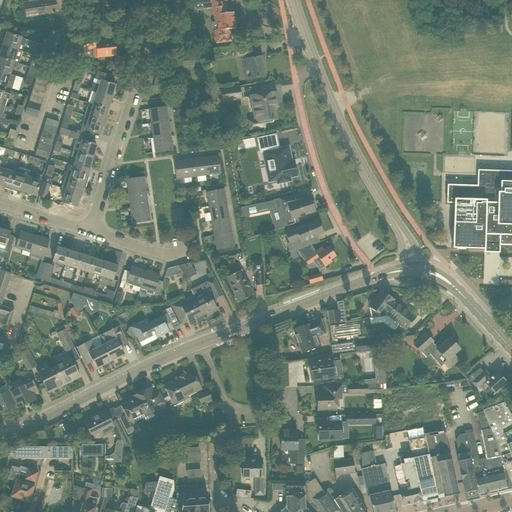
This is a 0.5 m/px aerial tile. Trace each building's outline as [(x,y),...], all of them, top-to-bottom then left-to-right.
[(36,0),(37,1),(34,1),(24,3),(26,17),(57,12),(55,0),(36,0)] [(108,0),(110,9),(125,7),(124,0),(108,0)] [(204,0),(205,9),(212,8),(212,10),(213,15),(217,14),(217,17),(219,30),(215,30),(216,43),(231,41),(229,29),(235,29),(233,12),(227,13),(225,0),(204,0)] [(156,4),(157,13),(166,12),(165,3),(156,4)] [(6,33),(3,46),(17,50),(19,43),(24,45),(26,39),(6,33)] [(81,40),(82,47),(82,50),(92,49),(93,58),(116,56),(114,40),(96,41),(96,38),(81,40)] [(3,46),(0,53),(0,57),(18,64),(20,58),(15,57),(17,50),(3,46)] [(242,58),(241,59),(244,80),(265,76),(261,56),(254,58),(253,54),(252,46),(236,49),(237,57),(241,56),(242,58)] [(175,56),(177,69),(194,66),(192,54),(175,56)] [(0,57),(0,71),(10,74),(12,69),(16,70),(18,64),(0,57)] [(112,69),(125,73),(129,60),(119,57),(117,62),(115,61),(112,69)] [(10,74),(0,71),(0,84),(11,88),(16,75),(10,74)] [(90,91),(96,93),(96,92),(111,97),(115,85),(110,83),(112,76),(97,72),(95,79),(94,79),(90,91)] [(36,77),(34,83),(46,87),(48,81),(36,77)] [(34,83),(32,89),(45,93),(46,87),(34,83)] [(210,90),(211,103),(222,101),(222,102),(242,99),(239,86),(210,90)] [(32,89),(30,95),(43,99),(45,93),(32,89)] [(0,102),(2,97),(9,99),(10,94),(0,91),(0,102)] [(96,92),(96,93),(92,104),(108,109),(111,97),(96,92)] [(253,118),(247,119),(249,130),(265,128),(264,121),(266,121),(276,119),(274,108),(278,108),(275,92),(272,92),(262,94),(248,96),(250,109),(251,109),(253,118)] [(30,95),(28,101),(41,105),(43,99),(30,95)] [(28,101),(26,107),(39,111),(41,105),(28,101)] [(90,109),(88,116),(104,121),(108,109),(92,104),(88,103),(86,108),(90,109)] [(39,111),(26,107),(24,113),(37,117),(39,111)] [(148,109),(150,124),(169,121),(167,107),(148,109)] [(104,121),(88,116),(84,129),(100,134),(104,121)] [(0,117),(0,123),(7,125),(9,120),(4,119),(0,117)] [(46,118),(44,124),(57,128),(59,122),(46,118)] [(150,124),(153,138),(171,136),(169,121),(150,124)] [(44,124),(42,130),(55,134),(57,128),(44,124)] [(42,130),(40,136),(53,140),(55,134),(42,130)] [(76,139),(72,151),(92,158),(96,145),(79,140),(81,135),(71,131),(69,137),(76,139)] [(276,135),(257,138),(260,153),(262,153),(265,152),(268,167),(266,167),(269,181),(276,180),(277,184),(290,181),(289,177),(297,176),(294,165),(294,161),(291,161),(288,147),(279,149),(276,135)] [(40,136),(38,142),(51,146),(53,140),(40,136)] [(171,136),(153,138),(155,153),(173,150),(171,136)] [(248,139),(236,141),(238,150),(250,147),(248,139)] [(38,142),(36,148),(49,152),(51,146),(38,142)] [(49,152),(36,148),(35,154),(47,158),(49,152)] [(75,157),(73,165),(88,170),(92,158),(72,151),(71,156),(75,157)] [(218,155),(203,157),(205,176),(220,174),(218,155)] [(203,157),(189,159),(191,177),(205,176),(203,157)] [(191,177),(189,159),(174,161),(176,179),(191,177)] [(69,164),(65,176),(84,182),(87,183),(87,182),(89,177),(88,175),(87,175),(88,170),(73,165),(69,163),(69,164)] [(5,188),(10,190),(17,168),(11,166),(10,170),(4,168),(0,180),(0,184),(4,186),(4,187),(5,188)] [(18,190),(23,192),(28,176),(29,172),(17,168),(10,190),(16,192),(18,191),(18,190)] [(28,176),(23,192),(36,196),(41,180),(40,180),(42,175),(36,174),(35,178),(28,176)] [(447,184),(446,203),(454,203),(453,226),(453,243),(452,248),(485,249),(485,247),(499,247),(500,245),(511,245),(511,175),(478,175),(477,185),(447,184)] [(65,176),(61,188),(65,189),(81,194),(82,189),(84,190),(85,188),(87,183),(84,182),(65,176)] [(126,180),(128,194),(146,192),(144,177),(126,180)] [(43,182),(38,197),(46,199),(50,184),(43,182)] [(81,194),(65,189),(62,199),(58,198),(57,202),(62,204),(62,202),(77,206),(81,194)] [(206,192),(208,207),(226,203),(224,189),(206,192)] [(128,194),(130,209),(148,206),(146,192),(128,194)] [(303,193),(272,200),(275,211),(283,209),(286,220),(291,218),(314,211),(313,208),(315,207),(313,200),(311,201),(310,198),(305,199),(303,193)] [(208,207),(211,221),(229,218),(226,203),(208,207)] [(148,206),(130,209),(132,223),(150,221),(148,206)] [(246,206),(239,208),(241,217),(248,215),(246,206)] [(211,221),(213,235),(232,232),(229,218),(211,221)] [(285,233),(289,242),(291,241),(296,252),(308,246),(305,240),(323,233),(318,221),(305,226),(305,225),(285,233)] [(0,262),(0,261),(0,244),(5,246),(4,249),(9,251),(14,237),(9,236),(10,231),(0,228),(0,262)] [(15,248),(29,253),(35,235),(21,231),(15,248)] [(232,232),(213,235),(216,250),(234,247),(232,232)] [(35,235),(29,253),(43,257),(49,240),(35,235)] [(311,245),(298,251),(304,259),(308,265),(318,257),(319,258),(324,267),(331,262),(330,260),(335,256),(328,247),(323,250),(321,247),(315,251),(311,245)] [(52,261),(65,265),(69,250),(57,246),(52,261)] [(65,265),(77,269),(81,254),(69,250),(65,265)] [(77,269),(88,272),(89,273),(93,258),(81,254),(77,269)] [(93,274),(100,276),(105,261),(93,258),(89,273),(88,272),(87,278),(91,279),(93,274)] [(105,261),(100,276),(113,280),(117,265),(105,261)] [(49,282),(50,277),(54,266),(47,263),(41,280),(49,282)] [(190,263),(179,266),(182,273),(184,275),(194,270),(190,263)] [(139,292),(140,288),(146,270),(131,266),(126,283),(133,285),(131,290),(139,292)] [(0,269),(0,278),(9,281),(11,273),(0,269)] [(146,270),(140,288),(146,290),(145,293),(152,295),(153,292),(154,292),(160,274),(146,270)] [(226,277),(238,302),(253,295),(241,270),(226,277)] [(255,272),(255,285),(263,285),(262,272),(255,272)] [(307,277),(309,284),(322,280),(320,273),(307,277)] [(0,278),(0,285),(7,287),(9,281),(0,278)] [(206,282),(215,299),(222,295),(214,278),(206,282)] [(58,285),(70,289),(72,284),(60,280),(58,285)] [(70,289),(82,293),(84,288),(83,287),(72,284),(70,289)] [(82,293),(94,296),(96,291),(95,291),(96,290),(83,287),(84,288),(82,293)] [(204,296),(196,300),(203,315),(217,308),(207,288),(201,291),(204,296)] [(96,291),(94,296),(112,302),(115,292),(107,289),(105,295),(96,291)] [(374,300),(369,301),(371,317),(374,317),(375,323),(382,322),(387,316),(397,302),(385,294),(381,291),(374,300)] [(85,311),(92,313),(98,310),(101,302),(76,294),(85,311)] [(203,315),(196,300),(189,303),(186,298),(171,305),(180,324),(188,320),(190,325),(197,322),(195,319),(203,315)] [(387,316),(382,322),(394,331),(399,325),(406,330),(410,325),(416,317),(397,302),(387,316)] [(1,306),(0,306),(0,313),(0,314),(0,322),(9,326),(14,309),(1,305),(1,306)] [(69,310),(75,318),(80,314),(74,306),(69,310)] [(163,315),(149,322),(157,338),(180,327),(170,307),(161,311),(163,315)] [(116,312),(120,319),(126,316),(122,309),(116,312)] [(327,311),(328,321),(328,324),(339,322),(338,310),(338,309),(327,311)] [(157,338),(149,322),(148,322),(147,318),(137,323),(132,322),(130,326),(128,327),(127,331),(130,336),(135,338),(136,337),(139,342),(140,342),(141,346),(157,338)] [(317,337),(326,333),(321,319),(293,329),(302,353),(321,346),(317,337)] [(63,325),(64,328),(70,339),(70,338),(75,336),(72,329),(70,330),(67,323),(63,325)] [(109,341),(102,344),(110,361),(124,354),(121,348),(128,344),(119,325),(105,332),(109,341)] [(280,325),(272,328),(275,334),(282,331),(280,325)] [(329,325),(331,340),(337,340),(336,337),(360,334),(359,325),(335,328),(335,325),(329,325)] [(70,339),(64,328),(56,333),(65,352),(74,347),(70,338),(70,339)] [(403,333),(405,341),(414,339),(413,332),(403,333)] [(426,334),(414,345),(421,352),(426,358),(430,354),(440,365),(443,362),(448,368),(458,360),(453,354),(459,349),(458,347),(458,346),(456,343),(454,343),(449,337),(442,344),(439,340),(434,345),(432,342),(433,341),(426,334)] [(355,341),(355,345),(364,344),(365,350),(382,347),(380,337),(355,341)] [(110,361),(102,344),(95,348),(90,340),(76,347),(85,365),(93,362),(96,368),(110,361)] [(354,341),(331,345),(332,354),(355,351),(354,341)] [(19,353),(28,370),(37,366),(28,349),(19,353)] [(61,362),(54,365),(64,384),(79,377),(66,352),(58,356),(61,362)] [(317,364),(309,365),(311,380),(319,379),(319,380),(335,378),(333,368),(340,366),(339,354),(316,357),(317,364)] [(64,384),(54,365),(49,368),(46,362),(36,367),(49,392),(64,384)] [(473,379),(470,382),(477,389),(479,386),(483,390),(487,386),(494,394),(506,383),(496,372),(491,377),(485,371),(484,372),(480,368),(471,377),(473,379)] [(23,384),(9,391),(16,405),(15,405),(17,408),(35,399),(32,394),(38,391),(33,382),(28,370),(19,375),(21,379),(20,379),(23,384)] [(163,385),(167,394),(173,405),(187,399),(186,397),(202,389),(196,377),(186,374),(184,372),(177,378),(163,385)] [(322,386),(322,392),(316,393),(317,410),(337,410),(337,399),(342,399),(341,384),(322,386)] [(367,384),(347,385),(347,394),(367,394),(367,393),(367,384)] [(0,412),(15,405),(16,405),(9,391),(8,389),(6,385),(0,387),(0,412)] [(133,395),(134,399),(135,398),(143,414),(142,414),(144,416),(166,406),(158,390),(153,392),(150,387),(133,395)] [(199,394),(197,395),(201,405),(203,404),(206,403),(202,393),(199,394)] [(135,398),(134,399),(121,406),(126,416),(120,419),(128,434),(137,429),(133,419),(142,414),(143,414),(135,398)] [(503,433),(511,427),(511,416),(505,403),(482,411),(489,429),(511,486),(511,485),(511,452),(509,453),(503,433)] [(216,410),(214,405),(208,407),(210,413),(216,410)] [(105,409),(83,421),(88,429),(90,435),(99,430),(102,436),(115,429),(123,444),(130,444),(126,437),(117,418),(112,421),(105,409)] [(345,415),(345,425),(376,424),(375,414),(345,415)] [(318,423),(319,439),(341,439),(341,422),(318,423)] [(372,426),(373,439),(382,439),(382,426),(372,426)] [(511,427),(503,433),(509,453),(511,452),(511,427)] [(477,456),(473,432),(454,435),(456,443),(455,443),(457,454),(456,454),(458,461),(470,459),(478,494),(506,487),(511,486),(489,429),(480,431),(485,458),(479,459),(478,456),(477,456)] [(280,430),(281,440),(281,450),(289,451),(289,464),(304,463),(304,456),(305,456),(305,439),(297,439),(296,430),(280,430)] [(423,434),(424,437),(429,457),(435,490),(437,489),(439,498),(458,493),(450,453),(449,453),(445,432),(438,434),(438,431),(423,434)] [(424,437),(408,440),(412,457),(408,458),(408,461),(401,463),(404,480),(407,480),(409,487),(398,490),(402,506),(413,503),(413,504),(414,504),(417,505),(419,504),(421,502),(422,502),(439,498),(437,489),(435,490),(429,457),(424,437)] [(102,444),(91,444),(91,456),(102,456),(102,444)] [(346,446),(334,445),(333,456),(346,456),(346,446)] [(23,458),(43,459),(43,447),(15,447),(15,458),(23,458)] [(48,447),(48,459),(72,459),(72,447),(48,447)] [(182,449),(183,463),(200,462),(199,448),(182,449)] [(254,495),(264,495),(263,469),(261,469),(261,458),(251,458),(251,460),(242,460),(242,477),(254,477),(254,495)] [(353,458),(346,459),(347,474),(355,473),(353,458)] [(347,474),(346,459),(333,461),(335,476),(347,474)] [(466,494),(467,496),(473,495),(478,494),(470,459),(458,461),(464,492),(466,492),(466,494)] [(395,511),(384,463),(376,465),(361,469),(362,475),(364,484),(367,497),(369,496),(372,511),(395,511)] [(12,496),(29,501),(33,486),(32,485),(37,471),(27,468),(26,473),(20,472),(17,481),(16,481),(12,496)] [(177,511),(181,500),(171,497),(173,489),(173,481),(160,477),(150,509),(142,507),(140,511),(177,511)] [(48,478),(41,501),(44,502),(43,508),(57,511),(59,511),(60,508),(63,509),(64,507),(73,507),(73,485),(48,478)] [(304,480),(304,483),(305,508),(308,511),(341,511),(332,498),(332,497),(330,494),(333,492),(332,490),(328,487),(323,491),(314,478),(307,483),(308,480),(304,480)] [(92,489),(93,485),(86,482),(84,487),(77,511),(79,511),(93,511),(95,507),(87,505),(92,489)] [(308,511),(305,508),(304,483),(272,483),(272,490),(285,490),(284,511),(308,511)] [(176,486),(176,496),(186,496),(186,486),(176,486)] [(233,495),(250,498),(251,491),(234,487),(233,495)] [(127,504),(126,504),(123,502),(120,504),(119,507),(114,505),(116,500),(111,499),(112,489),(102,488),(102,497),(103,497),(99,511),(100,511),(101,510),(106,511),(124,511),(125,511),(127,504)] [(129,495),(126,504),(127,504),(125,511),(129,511),(132,511),(137,498),(135,497),(137,490),(131,488),(129,495)] [(351,488),(343,493),(354,511),(353,511),(362,511),(363,511),(365,510),(351,488)] [(336,495),(332,497),(332,498),(341,511),(353,511),(354,511),(343,493),(337,497),(336,495)] [(208,511),(207,497),(185,498),(181,498),(181,500),(177,511),(208,511)]
